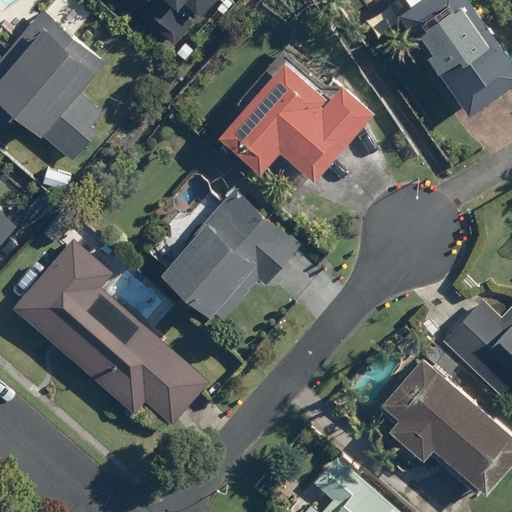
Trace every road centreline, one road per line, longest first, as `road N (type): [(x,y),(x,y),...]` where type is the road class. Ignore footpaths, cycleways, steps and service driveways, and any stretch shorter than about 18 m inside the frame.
road 1 (residential): [(173,511),(413,233)]
road 2 (residential): [(91,511),(0,431)]
